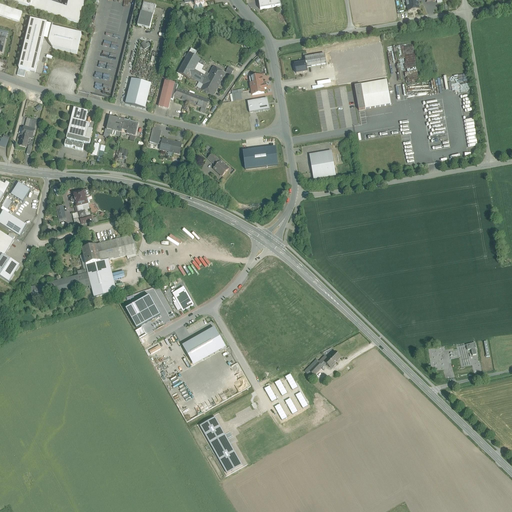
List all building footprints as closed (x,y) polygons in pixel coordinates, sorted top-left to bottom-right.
[(13,0),(13,3),(31,9),(34,0),(13,0)] [(69,0),(67,10),(38,0),(34,0),(31,9),(79,26),(85,0),(69,0)] [(258,0),(260,10),(280,7),(279,0),(258,0)] [(406,0),(408,12),(419,10),(417,0),(406,0)] [(156,5),(144,2),(141,13),(153,16),(156,5)] [(22,13),(0,5),(0,16),(19,22),(22,13)] [(153,16),(141,13),(137,27),(138,27),(149,30),(149,29),(150,30),(153,16)] [(31,20),(19,70),(35,73),(47,24),(31,20)] [(189,54),(178,74),(189,80),(190,78),(194,71),(195,70),(200,60),(189,54)] [(324,55),(305,58),(305,62),(305,63),(306,68),(326,65),(324,55)] [(298,64),(295,65),(296,74),(307,72),(306,68),(305,63),(298,64)] [(225,74),(213,67),(210,74),(222,80),(225,74)] [(237,70),(229,67),(227,73),(233,76),(234,73),(236,74),(237,70)] [(207,78),(195,70),(194,71),(190,78),(203,85),(200,90),(213,97),(222,80),(210,74),(207,78)] [(261,76),(254,78),(255,78),(256,84),(250,85),(252,96),(264,93),(264,90),(266,89),(266,86),(263,87),(261,76)] [(131,80),(125,104),(145,109),(151,84),(131,80)] [(175,84),(165,81),(159,107),(169,109),(171,100),(173,101),(174,98),(173,98),(177,89),(178,86),(175,85),(175,84)] [(387,81),(361,86),(365,110),(391,105),(387,81)] [(361,86),(354,87),(359,111),(365,110),(361,86)] [(193,95),(177,89),(173,98),(174,98),(188,103),(193,95)] [(210,101),(193,95),(188,103),(201,108),(205,110),(206,110),(206,109),(210,102),(210,101)] [(267,99),(248,102),(249,113),(269,110),(267,99)] [(88,113),(74,109),(71,120),(85,124),(88,113)] [(118,119),(110,117),(107,130),(121,134),(124,121),(120,120),(119,119),(118,119)] [(37,121),(31,120),(29,128),(35,130),(37,121)] [(85,124),(71,120),(66,140),(84,144),(86,140),(88,130),(89,125),(85,124)] [(130,121),(128,122),(124,121),(121,134),(122,131),(127,132),(126,135),(136,137),(139,125),(131,123),(130,121)] [(35,131),(24,128),(22,136),(29,138),(29,137),(33,138),(35,131)] [(161,132),(153,130),(150,144),(158,146),(158,145),(161,146),(162,141),(159,140),(161,132)] [(29,138),(22,136),(19,146),(27,148),(29,138)] [(182,145),(162,140),(162,141),(161,146),(160,150),(166,152),(166,151),(173,153),(173,154),(180,155),(182,145)] [(67,142),(66,142),(64,147),(72,149),(72,148),(75,149),(75,150),(83,151),(84,146),(83,146),(67,142)] [(99,157),(98,161),(103,162),(106,146),(96,144),(94,156),(99,157)] [(276,148),(243,152),(245,170),(278,166),(276,148)] [(331,153),(310,157),(314,179),(335,175),(331,153)] [(217,159),(212,154),(208,159),(213,163),(217,159)] [(229,169),(220,162),(217,166),(214,169),(222,177),(229,169)] [(0,194),(4,197),(11,184),(6,182),(5,184),(0,181),(0,194)] [(31,191),(19,184),(11,196),(23,203),(31,191)] [(84,191),(73,194),(74,198),(75,203),(76,207),(88,204),(87,199),(86,198),(88,198),(88,196),(89,196),(88,191),(85,191),(84,191)] [(78,213),(74,214),(76,220),(79,219),(86,217),(85,211),(78,213)] [(0,217),(0,224),(20,237),(26,227),(4,212),(0,217)] [(0,254),(3,256),(4,257),(14,241),(13,240),(8,237),(0,231),(0,254)] [(132,237),(96,246),(100,262),(86,266),(88,274),(30,289),(33,301),(91,286),(94,298),(113,293),(105,261),(135,254),(136,254),(132,237)] [(96,246),(82,250),(86,266),(100,262),(96,246)] [(0,277),(9,284),(20,267),(4,257),(3,256),(0,260),(0,277)] [(183,288),(173,294),(183,312),(193,306),(183,288)] [(149,296),(126,310),(136,329),(160,316),(149,296)] [(225,348),(219,336),(214,328),(193,340),(204,360),(222,350),(225,348)] [(193,340),(182,346),(194,366),(204,360),(193,340)] [(475,344),(466,346),(467,350),(469,357),(473,356),(476,355),(475,349),(476,349),(475,344)] [(159,346),(149,351),(151,355),(160,349),(159,346)] [(335,352),(328,359),(325,356),(319,362),(318,362),(319,363),(318,364),(321,367),(325,363),(330,369),(341,358),(335,352)] [(317,360),(304,372),(309,377),(312,374),(309,372),(318,363),(318,364),(319,363),(318,362),(319,362),(317,360)] [(318,363),(309,372),(312,374),(314,376),(322,368),(321,367),(318,364),(318,363)] [(298,388),(290,375),(285,378),(293,391),(298,388)] [(287,394),(280,381),(275,384),(282,397),(287,394)] [(277,400),(269,387),(264,390),(272,403),(277,400)] [(308,406),(301,393),(295,396),(303,409),(308,406)] [(298,412),(290,399),(285,402),(292,415),(298,412)] [(287,418),(280,405),(275,408),(282,421),(287,418)] [(242,466),(215,418),(200,427),(227,475),(242,466)]
